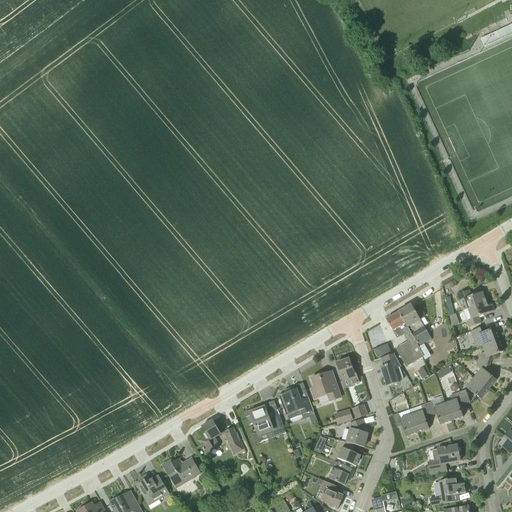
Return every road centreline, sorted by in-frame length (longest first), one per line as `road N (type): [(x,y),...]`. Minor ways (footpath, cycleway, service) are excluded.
road 1 (tertiary): [(25,511),(352,323)]
road 2 (residential): [(360,511),(384,433),(352,323)]
road 3 (tertiary): [(352,323),(487,243)]
